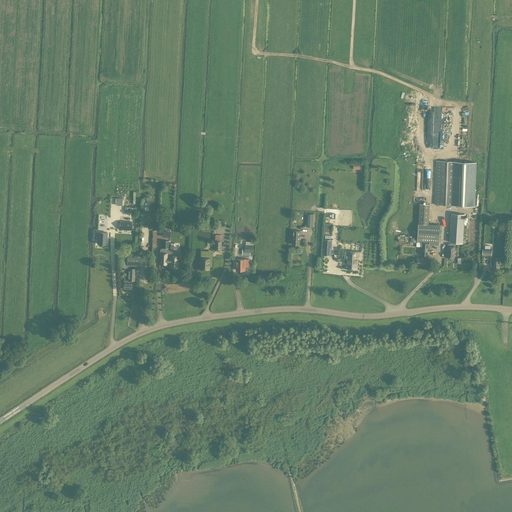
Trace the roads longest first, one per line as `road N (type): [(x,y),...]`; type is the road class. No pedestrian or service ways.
road 1 (tertiary): [(0,421),(114,346),(168,323),(288,309),(363,316),(511,309)]
road 2 (track): [(433,152),(436,104),(429,96),(397,88),(372,70),(258,52),(257,0)]
road 3 (track): [(511,17),(481,24),(475,102),(436,104)]
